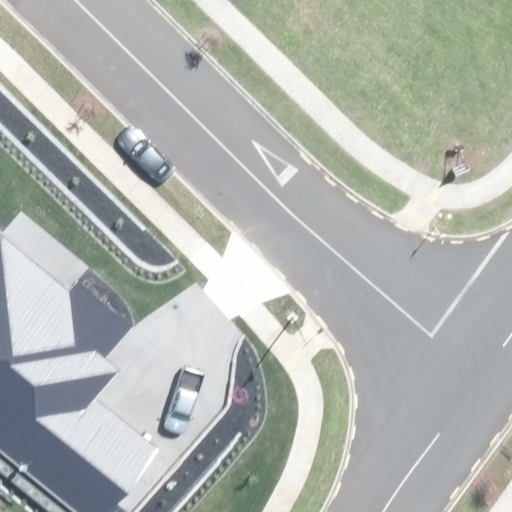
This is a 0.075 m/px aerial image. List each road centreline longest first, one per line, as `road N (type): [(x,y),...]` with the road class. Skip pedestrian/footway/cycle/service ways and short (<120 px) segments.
road 1 (residential): [(488,365),(435,329),(70,0)]
road 2 (residential): [(383,511),(488,365)]
